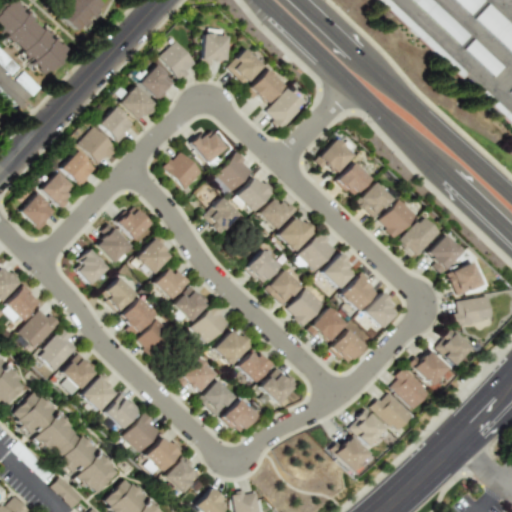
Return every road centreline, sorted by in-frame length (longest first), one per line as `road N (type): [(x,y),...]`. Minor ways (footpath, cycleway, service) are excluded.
road 1 (residential): [(36,264),(122,364),(235,463),(266,436),(340,398)]
road 2 (residential): [(340,398),(415,323),(422,303),(278,164)]
road 3 (residential): [(129,168),(208,271),(340,398)]
road 4 (secondary): [(511,193),(303,0)]
road 5 (residential): [(162,0),(0,172)]
road 6 (residential): [(278,164),(205,100),(129,168)]
road 7 (secondary): [(511,386),(381,511)]
road 8 (secondary): [(320,57),(446,179)]
road 9 (residential): [(129,168),(36,264)]
